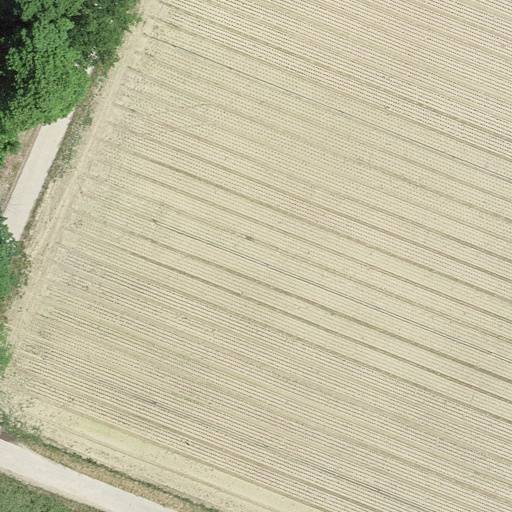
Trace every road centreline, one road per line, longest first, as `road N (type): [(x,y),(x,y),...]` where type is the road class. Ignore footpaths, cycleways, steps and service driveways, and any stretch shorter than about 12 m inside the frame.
road 1 (track): [(100,0),(0,229)]
road 2 (track): [(0,447),(145,511)]
